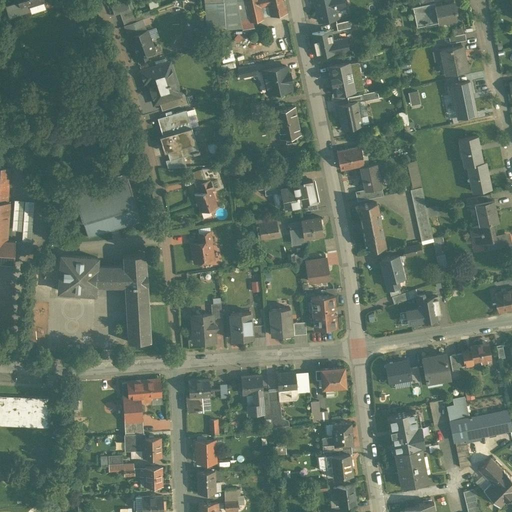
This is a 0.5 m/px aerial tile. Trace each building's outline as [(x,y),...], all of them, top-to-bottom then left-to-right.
[(17,0),(18,1),(6,5),(9,15),(29,9),(27,4),(40,0),(17,0)] [(236,0),(240,19),(248,17),(249,21),(263,18),(261,6),(259,0),(236,0)] [(284,0),(267,0),(268,5),(270,15),(287,12),(284,0)] [(314,0),(318,20),(337,16),(335,8),(344,7),(342,0),(314,0)] [(223,1),(204,2),(206,27),(225,26),(223,1)] [(454,1),(444,3),(435,5),(434,5),(437,19),(438,18),(446,17),(446,19),(456,17),(455,11),(456,10),(454,1)] [(419,5),(412,6),(416,26),(446,19),(446,17),(438,18),(438,19),(437,19),(434,5),(435,5),(434,2),(419,5)] [(133,7),(119,11),(122,19),(134,15),(136,14),(133,7)] [(134,15),(122,19),(122,20),(123,19),(125,25),(124,25),(136,21),(134,15)] [(136,21),(124,25),(128,37),(130,37),(130,36),(146,31),(146,30),(141,19),(136,21)] [(348,19),(335,22),(337,29),(350,26),(348,19)] [(463,26),(452,28),(453,35),(464,33),(463,26)] [(330,29),(311,33),(316,56),(335,52),(335,51),(333,40),(332,37),(330,29)] [(146,31),(130,36),(130,37),(136,55),(135,55),(137,60),(146,57),(145,52),(153,49),(146,30),(146,31)] [(453,35),(448,36),(450,43),(466,39),(464,33),(453,35)] [(346,37),(333,40),(335,51),(349,49),(346,37)] [(462,45),(441,49),(446,72),(467,68),(462,45)] [(371,50),(359,53),(360,60),(373,57),(371,50)] [(357,59),(329,65),(331,76),(330,76),(332,83),(334,92),(335,93),(343,91),(363,87),(357,59)] [(170,62),(141,71),(144,82),(148,80),(155,103),(160,101),(163,109),(180,104),(171,75),(173,74),(170,62)] [(255,63),(238,67),(240,77),(257,73),(255,63)] [(286,65),(263,70),(266,83),(270,82),(272,92),(291,88),(289,80),(291,80),(290,72),(288,72),(286,65)] [(470,79),(451,83),(457,115),(476,112),(476,110),(475,111),(472,99),(474,99),(472,92),(471,93),(469,81),(470,80),(470,79)] [(377,90),(361,93),(363,100),(378,97),(377,90)] [(343,91),(335,93),(334,92),(331,93),(333,99),(344,97),(343,91)] [(264,101),(250,104),(252,114),(266,111),(264,101)] [(356,101),(336,105),(342,128),(362,124),(356,101)] [(294,105),(274,110),(276,120),(273,121),(274,126),(277,125),(280,138),(285,136),(286,142),(296,139),(295,134),(300,133),(294,105)] [(186,109),(158,117),(171,158),(183,155),(192,152),(193,154),(200,152),(186,109)] [(478,134),(458,138),(463,161),(482,157),(478,134)] [(361,145),(337,150),(340,169),(360,165),(364,164),(362,153),(365,153),(366,152),(365,147),(363,146),(361,146),(361,145)] [(171,158),(166,160),(168,167),(186,166),(183,155),(171,158)] [(482,157),(463,161),(464,165),(466,164),(471,190),(491,186),(485,159),(483,160),(482,157)] [(364,164),(360,165),(365,189),(373,187),(382,185),(376,162),(364,164)] [(0,259),(13,260),(14,240),(6,239),(9,201),(7,201),(9,168),(0,167),(0,259)] [(206,180),(197,183),(200,192),(194,194),(200,211),(217,205),(212,190),(223,186),(216,167),(201,168),(206,180)] [(129,170),(75,185),(89,235),(143,220),(129,170)] [(264,175),(251,177),(252,190),(266,188),(264,175)] [(311,179),(302,181),(302,184),(304,183),(308,203),(316,201),(311,179)] [(302,184),(281,188),(285,208),(308,203),(304,183),(302,184)] [(382,185),(373,187),(375,196),(384,194),(382,185)] [(432,237),(421,186),(410,189),(421,240),(432,237)] [(365,189),(356,191),(358,200),(375,196),(373,187),(365,189)] [(490,193),(476,196),(477,202),(491,199),(490,193)] [(476,196),(465,198),(467,204),(466,204),(466,205),(474,203),(477,202),(476,196)] [(24,239),(34,239),(35,199),(16,198),(15,228),(24,229),(24,239)] [(477,202),(474,203),(478,224),(491,222),(498,220),(494,199),(491,199),(477,202)] [(376,201),(361,205),(362,212),(360,212),(366,239),(368,238),(370,248),(385,244),(376,201)] [(275,215),(255,218),(256,224),(259,224),(259,223),(276,220),(275,215)] [(320,216),(301,219),(301,220),(304,236),(306,236),(323,234),(320,216)] [(276,220),(259,223),(259,224),(261,238),(278,236),(276,220)] [(301,220),(289,222),(290,229),(289,229),(289,230),(293,230),(294,242),(305,241),(306,242),(307,242),(306,236),(304,236),(301,220)] [(478,224),(470,226),(473,242),(490,238),(494,238),(495,237),(494,237),(491,222),(478,224)] [(210,231),(198,233),(199,242),(210,240),(210,241),(212,241),(210,231)] [(510,234),(494,237),(495,237),(494,238),(496,245),(511,242),(510,234)] [(199,242),(192,243),(195,261),(213,258),(210,241),(210,240),(199,242)] [(421,252),(419,244),(404,248),(406,255),(421,252)] [(145,253),(122,254),(122,255),(123,255),(124,265),(115,266),(96,265),(97,257),(61,254),(58,290),(94,293),(95,284),(110,284),(119,284),(125,284),(129,340),(128,340),(128,341),(151,340),(151,339),(150,339),(146,282),(148,282),(147,272),(145,273),(144,254),(145,254),(145,253)] [(398,255),(381,259),(387,280),(397,277),(403,276),(399,261),(398,256),(398,255)] [(329,277),(326,258),(306,261),(309,280),(329,277)] [(397,277),(387,280),(388,286),(398,283),(397,277)] [(262,289),(261,279),(254,280),(254,289),(262,289)] [(511,288),(496,292),(499,310),(511,307),(511,288)] [(407,291),(391,296),(393,303),(410,297),(407,291)] [(424,292),(416,294),(418,307),(404,310),(407,322),(437,316),(436,311),(439,310),(436,296),(425,298),(424,292)] [(326,295),(310,296),(313,328),(337,326),(336,312),(334,312),(333,308),(335,308),(334,294),(326,295)] [(221,302),(211,303),(211,313),(212,313),(212,317),(222,316),(221,302)] [(290,307),(269,308),(271,334),(292,333),(290,307)] [(250,311),(230,313),(232,339),(252,337),(251,326),(250,311)] [(211,313),(192,314),(193,335),(194,335),(197,335),(198,336),(199,340),(198,340),(198,341),(214,340),(213,327),(215,327),(217,324),(214,321),(213,321),(212,317),(212,313),(211,313)] [(305,321),(293,322),(294,334),(306,333),(305,321)] [(264,324),(251,326),(252,337),(265,336),(264,324)] [(488,342),(469,345),(470,351),(472,361),(481,359),(481,363),(487,361),(487,358),(491,357),(488,342)] [(503,346),(497,347),(496,344),(498,358),(505,356),(503,343),(502,343),(503,346)] [(470,351),(456,353),(458,365),(473,363),(472,361),(470,351)] [(445,352),(422,357),(426,381),(441,378),(441,376),(449,375),(445,352)] [(456,353),(449,355),(452,370),(459,368),(458,365),(456,353)] [(416,359),(405,361),(407,371),(418,369),(416,359)] [(405,361),(385,364),(389,384),(401,382),(401,387),(410,385),(407,371),(405,361)] [(344,365),(322,367),(322,368),(316,369),(316,377),(322,377),(323,386),(346,385),(344,365)] [(295,371),(277,372),(278,388),(279,388),(296,387),(295,371)] [(261,373),(248,374),(248,376),(242,376),(241,375),(240,375),(241,393),(253,392),(254,395),(252,395),(253,411),(264,410),(263,408),(262,391),(261,373)] [(159,378),(122,381),(124,421),(142,420),(140,401),(151,400),(151,396),(160,395),(159,378)] [(208,378),(188,379),(189,395),(186,395),(186,411),(200,410),(199,395),(208,394),(208,378)] [(227,383),(219,383),(220,397),(228,397),(227,383)] [(278,390),(268,391),(270,407),(271,417),(272,426),(281,425),(278,399),(280,399),(279,388),(278,388),(278,390)] [(48,397),(0,395),(0,424),(48,426),(48,397)] [(464,395),(452,397),(453,403),(446,405),(449,420),(461,418),(464,417),(463,413),(468,412),(464,395)] [(75,399),(75,412),(83,412),(83,399),(75,399)] [(318,400),(310,400),(311,412),(320,412),(319,411),(318,400)] [(508,409),(469,416),(468,412),(463,413),(464,417),(461,418),(465,438),(466,438),(511,428),(508,409)] [(320,412),(311,412),(312,422),(328,420),(327,410),(319,411),(320,412)] [(415,410),(387,415),(394,450),(392,451),(392,452),(394,451),(421,446),(425,446),(423,436),(420,437),(417,425),(421,425),(420,424),(417,424),(415,410)] [(461,418),(449,420),(453,440),(454,440),(465,438),(461,418)] [(142,420),(124,421),(125,433),(142,432),(142,420)] [(351,422),(333,423),(333,435),(334,444),(335,444),(350,443),(352,443),(351,422)] [(160,437),(145,437),(144,432),(142,432),(125,433),(125,449),(139,449),(138,446),(142,446),(143,457),(161,456),(160,437)] [(333,435),(322,436),(322,445),(334,444),(333,435)] [(214,438),(196,439),(197,461),(215,460),(214,438)] [(465,438),(454,440),(460,466),(471,464),(466,438),(465,438)] [(421,446),(394,451),(400,486),(414,483),(428,480),(421,446)] [(340,454),(326,456),(327,465),(332,464),(334,475),(353,473),(350,453),(350,452),(340,454)] [(122,454),(108,455),(109,463),(122,463),(122,454)] [(490,456),(478,468),(491,481),(503,469),(490,456)] [(161,465),(144,466),(144,467),(140,467),(140,475),(144,475),(144,485),(161,485),(161,465)] [(511,477),(503,469),(491,481),(483,489),(499,505),(505,500),(511,493),(511,477)] [(214,470),(197,471),(198,492),(215,491),(214,470)] [(346,481),(340,482),(340,485),(332,486),(334,494),(337,494),(339,504),(355,502),(352,483),(347,484),(346,481)] [(473,488),(463,491),(467,511),(471,511),(479,510),(473,488)] [(162,496),(141,496),(141,511),(153,511),(162,511),(162,496)] [(237,500),(224,501),(225,509),(238,509),(237,500)] [(218,502),(198,502),(198,511),(214,511),(215,510),(218,510),(218,502)] [(435,511),(433,502),(404,507),(404,508),(405,508),(405,511),(435,511)]
